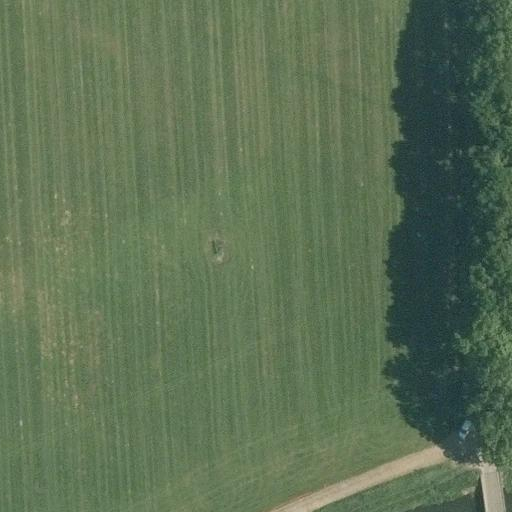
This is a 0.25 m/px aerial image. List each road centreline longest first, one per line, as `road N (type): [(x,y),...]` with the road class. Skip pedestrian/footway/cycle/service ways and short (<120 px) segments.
road 1 (unclassified): [(494,511),(476,0)]
road 2 (track): [(487,460),(427,463),(295,511)]
